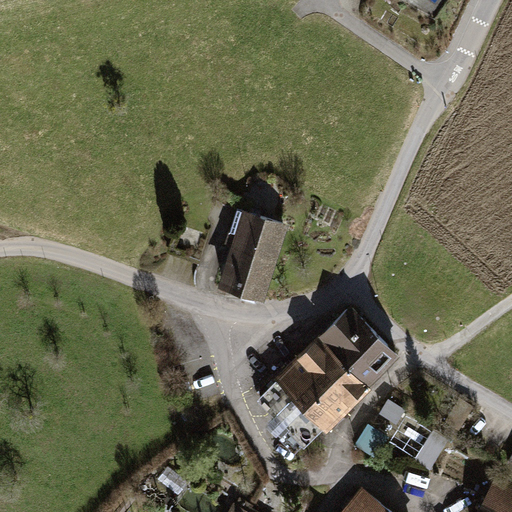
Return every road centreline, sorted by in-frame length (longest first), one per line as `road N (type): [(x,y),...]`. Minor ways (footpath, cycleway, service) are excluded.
road 1 (unclassified): [(0,247),(74,255),(214,308),(285,312),(350,286)]
road 2 (residential): [(497,0),(350,286)]
road 3 (unclassified): [(350,286),(425,359),(511,409)]
